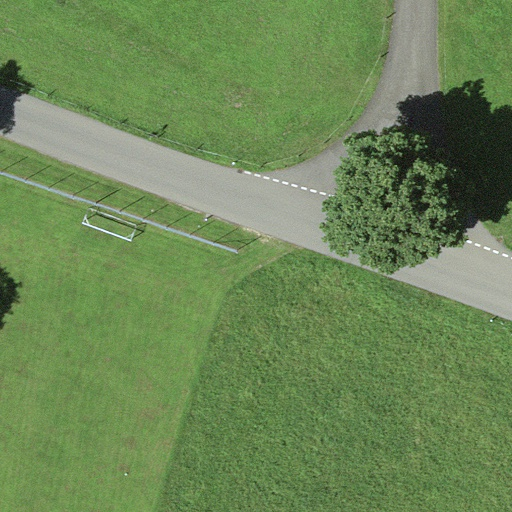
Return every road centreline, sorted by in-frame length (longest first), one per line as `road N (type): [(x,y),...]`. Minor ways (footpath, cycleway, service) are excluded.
road 1 (tertiary): [(0,105),(276,206)]
road 2 (tertiary): [(276,206),(463,275)]
road 3 (residential): [(463,275),(448,190),(407,100)]
road 4 (residential): [(407,100),(276,206)]
